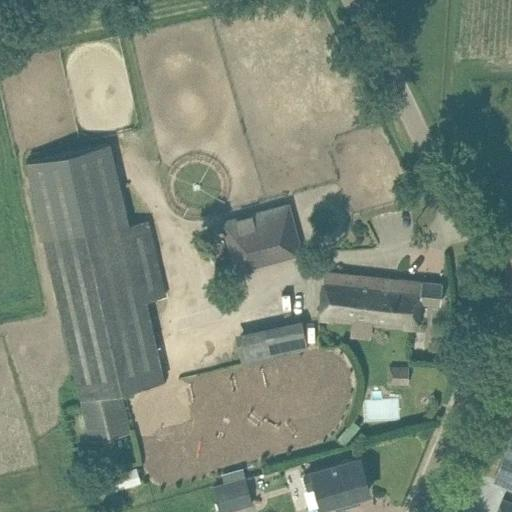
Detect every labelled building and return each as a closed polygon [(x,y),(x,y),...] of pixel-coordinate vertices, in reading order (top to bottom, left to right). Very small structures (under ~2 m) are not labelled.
[(27,160),(80,406),(88,444),(128,436),(117,388),(162,379),(154,340),(145,300),(164,295),(147,219),(128,223),(109,141),(27,160)] [(221,221),(233,267),(301,249),(289,203),(221,221)] [(319,318),(389,325),(391,306),(379,304),(382,276),(324,270),(319,318)] [(391,306),(389,325),(417,328),(420,301),(440,303),(442,283),(382,276),(379,304),(391,306)] [(235,332),(242,362),(308,347),(301,317),(235,332)] [(388,381),(408,382),(408,366),(388,366),(388,381)] [(511,430),(495,424),(476,470),(511,484),(511,430)] [(359,458),(340,464),(305,474),(309,487),(316,485),(322,502),(335,499),(337,505),(355,501),(353,495),(369,491),(359,458)] [(136,468),(106,476),(110,490),(140,482),(136,468)] [(221,511),(253,503),(245,475),(213,484),(220,511),(221,511)] [(511,511),(511,502),(503,499),(497,511),(511,511)]
